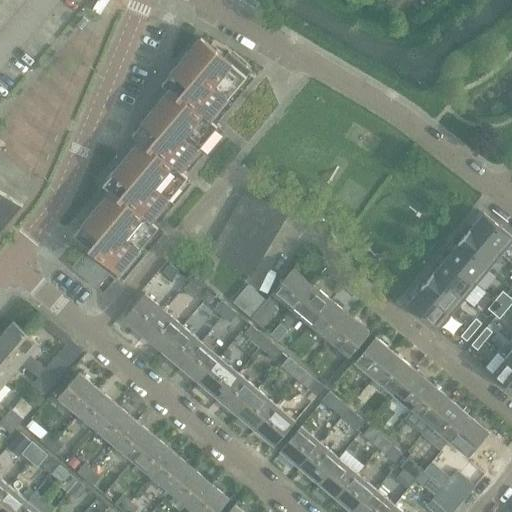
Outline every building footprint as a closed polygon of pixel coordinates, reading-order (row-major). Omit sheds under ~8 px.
[(110,191),(73,235),(88,247),(71,267),(97,288),(109,275),(115,280),(158,228),(150,221),(188,177),(180,171),(217,127),(209,120),(251,71),(228,52),(223,57),(200,38),(161,84),(169,90),(132,134),(140,141),(103,185),(110,191)] [(0,230),(23,203),(15,199),(0,189),(0,230)] [(240,201),(261,214),(267,203),(246,191),(240,201)] [(246,219),(255,224),(261,214),(240,201),(234,211),(246,219)] [(261,214),(282,226),(288,215),(267,203),(261,214)] [(228,222),(249,234),(255,224),(246,219),(234,211),(228,222)] [(470,229),(501,255),(511,241),(511,237),(483,213),(470,229)] [(255,224),(276,237),(282,226),(261,214),(255,224)] [(222,232),(243,244),(249,234),(228,222),(222,232)] [(249,234),(270,246),(276,237),(255,224),(249,234)] [(489,270),(501,255),(470,229),(458,244),(489,270)] [(216,242),(237,254),(243,244),(222,232),(216,242)] [(243,244),(264,256),(270,246),(249,234),(243,244)] [(210,252),(231,264),(237,254),(216,242),(210,252)] [(237,254),(258,267),(264,256),(243,244),(237,254)] [(458,244),(445,258),(476,284),(489,270),(458,244)] [(231,264),(248,275),(252,277),(258,267),(237,254),(231,264)] [(476,284),(445,258),(433,273),(464,299),(476,284)] [(172,280),(179,272),(170,264),(163,272),(172,280)] [(195,265),(187,279),(201,287),(209,274),(195,265)] [(279,298),(292,309),(313,285),(294,269),(274,293),(268,301),(253,318),(252,319),(261,327),(276,309),(272,305),(279,298)] [(421,288),(452,314),(464,299),(433,273),(421,288)] [(189,280),(182,289),(193,298),(201,290),(189,280)] [(258,293),(249,285),(234,303),(243,311),(258,293)] [(313,285),(293,309),(311,325),(332,300),(313,285)] [(206,289),(202,293),(203,300),(208,304),(216,295),(207,288),(206,289)] [(408,303),(439,329),(442,326),(452,314),(421,288),(408,303)] [(502,291),(495,300),(501,305),(508,296),(502,291)] [(258,293),(243,311),(253,318),(268,301),(258,293)] [(124,319),(143,335),(164,311),(144,294),(124,319)] [(511,299),(508,296),(501,305),(506,310),(511,302),(511,299)] [(213,309),(222,317),(230,308),(221,300),(213,309)] [(332,300),(311,325),(330,341),(351,316),(332,300)] [(487,309),(493,314),(501,305),(495,300),(487,309)] [(501,305),(493,314),(499,318),(506,310),(501,305)] [(230,308),(222,317),(229,322),(237,314),(230,308)] [(164,311),(143,335),(162,351),(183,327),(164,311)] [(42,315),(36,321),(42,327),(48,320),(42,315)] [(351,316),(330,341),(349,356),(370,332),(351,316)] [(474,332),(481,323),(475,318),(468,327),(474,332)] [(13,322),(0,337),(0,345),(22,364),(24,366),(37,377),(49,387),(56,380),(69,364),(57,354),(45,368),(30,355),(39,345),(13,322)] [(243,334),(252,341),(260,332),(251,325),(243,334)] [(183,327),(162,351),(181,367),(201,342),(183,327)] [(468,327),(460,336),(466,341),(474,332),(468,327)] [(484,341),(492,332),(486,327),(478,336),(484,341)] [(260,332),(252,341),(260,348),(268,339),(260,332)] [(471,345),(477,350),(484,341),(478,336),(471,345)] [(355,362),(375,378),(395,353),(376,337),(355,362)] [(268,339),(260,348),(267,354),(274,345),(268,339)] [(201,342),(181,367),(199,382),(219,358),(201,342)] [(0,377),(6,383),(22,364),(0,345),(0,377)] [(274,345),(267,354),(275,361),(282,351),(274,345)] [(395,353),(375,378),(393,394),(414,369),(395,353)] [(281,366),(289,373),(297,364),(288,357),(281,366)] [(219,358),(199,382),(218,399),(239,374),(219,358)] [(495,370),(492,374),(511,390),(511,364),(505,358),(495,370)] [(297,364),(289,373),(297,380),(305,371),(297,364)] [(414,369),(393,394),(412,409),(433,384),(414,369)] [(58,396),(77,412),(98,388),(78,371),(58,396)] [(305,371),(297,380),(304,386),(312,377),(305,371)] [(239,374),(218,399),(236,414),(257,389),(239,374)] [(37,377),(31,385),(42,395),(49,387),(37,377)] [(304,386),(316,396),(324,387),(312,377),(304,386)] [(433,384),(412,409),(431,425),(451,400),(433,384)] [(98,388),(77,412),(96,428),(116,404),(98,388)] [(257,389),(236,414),(255,430),(275,405),(257,389)] [(322,400),(335,410),(341,402),(329,391),(322,400)] [(451,400),(431,425),(450,441),(470,416),(451,400)] [(341,402),(335,410),(342,417),(349,409),(341,402)] [(116,404),(96,428),(115,444),(135,419),(116,404)] [(275,405),(255,430),(273,445),(294,421),(275,405)] [(5,415),(17,425),(24,418),(11,407),(5,415)] [(349,409),(342,417),(350,423),(357,415),(349,409)] [(0,420),(0,424),(10,434),(17,425),(5,415),(0,420)] [(357,415),(350,423),(357,429),(364,421),(357,415)] [(470,416),(450,441),(468,456),(489,432),(470,416)] [(135,419),(115,444),(133,460),(154,435),(135,419)] [(301,426),(281,451),(300,468),(320,443),(301,426)] [(363,434),(372,442),(379,434),(370,426),(363,434)] [(42,441),(49,447),(56,439),(49,433),(42,441)] [(379,434),(372,442),(379,448),(386,440),(379,434)] [(154,435),(133,460),(152,475),(173,451),(154,435)] [(56,439),(49,447),(56,453),(63,445),(56,439)] [(386,440),(379,448),(387,455),(394,447),(386,440)] [(21,453),(30,461),(40,449),(31,442),(21,453)] [(320,443),(300,468),(318,483),(339,459),(320,443)] [(394,447),(387,455),(394,461),(401,452),(394,447)] [(40,449),(30,461),(37,467),(47,455),(40,449)] [(173,451),(152,475),(171,491),(191,467),(173,451)] [(73,457),(68,464),(74,469),(80,462),(73,457)] [(404,470),(409,475),(417,465),(407,457),(400,466),(404,470)] [(339,459),(318,483),(337,499),(357,474),(339,459)] [(84,462),(76,472),(84,479),(92,469),(84,462)] [(59,486),(68,494),(79,482),(58,464),(50,474),(62,483),(59,486)] [(417,465),(409,475),(414,479),(416,480),(424,471),(417,465)] [(191,467),(171,491),(190,507),(210,483),(191,467)] [(92,469),(84,479),(92,486),(100,476),(92,469)] [(404,470),(396,479),(406,488),(414,479),(409,475),(404,470)] [(449,480),(468,496),(476,487),(457,470),(449,480)] [(424,471),(416,480),(424,487),(432,478),(424,471)] [(357,474),(337,499),(352,511),(358,511),(376,490),(357,474)] [(0,476),(0,495),(10,485),(0,476)] [(424,487),(435,497),(441,489),(443,487),(432,478),(424,487)] [(441,489),(460,505),(468,496),(449,480),(443,487),(441,489)] [(79,482),(68,494),(75,499),(85,487),(79,482)] [(210,483),(190,507),(195,511),(218,511),(229,499),(210,483)] [(10,485),(0,495),(0,511),(18,511),(28,500),(10,485)] [(433,498),(449,511),(454,511),(460,505),(441,489),(435,497),(433,498)] [(376,490),(358,511),(389,511),(395,506),(376,490)] [(28,500),(18,511),(51,511),(55,508),(36,491),(28,500)] [(122,494),(114,504),(122,511),(130,501),(122,494)] [(426,507),(430,511),(449,511),(433,498),(426,507)] [(130,501),(122,511),(123,511),(134,511),(137,508),(130,501)]
